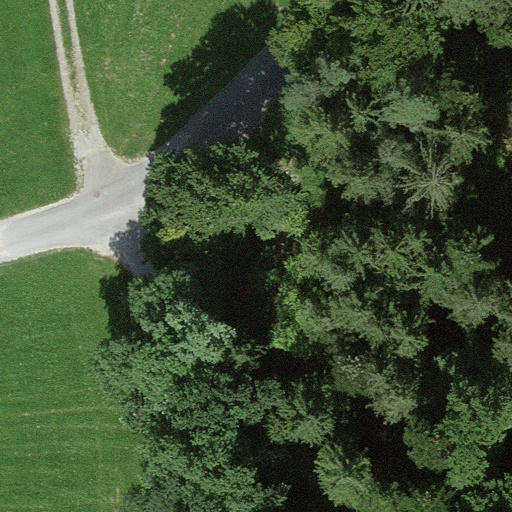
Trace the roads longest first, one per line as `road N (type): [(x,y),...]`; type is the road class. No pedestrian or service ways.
road 1 (unclassified): [(376,0),(220,155),(188,223)]
road 2 (unclassified): [(188,223),(182,306),(199,511)]
road 3 (track): [(101,226),(65,0)]
road 4 (unclassified): [(0,249),(101,226),(188,223)]
